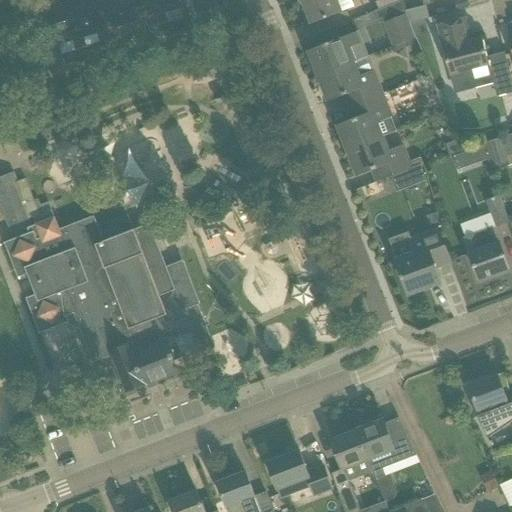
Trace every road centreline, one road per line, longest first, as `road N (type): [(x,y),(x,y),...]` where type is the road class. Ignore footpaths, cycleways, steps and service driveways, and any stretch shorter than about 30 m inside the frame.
road 1 (residential): [(23,501),(396,360)]
road 2 (residential): [(396,360),(256,0)]
road 3 (residential): [(396,360),(511,320)]
